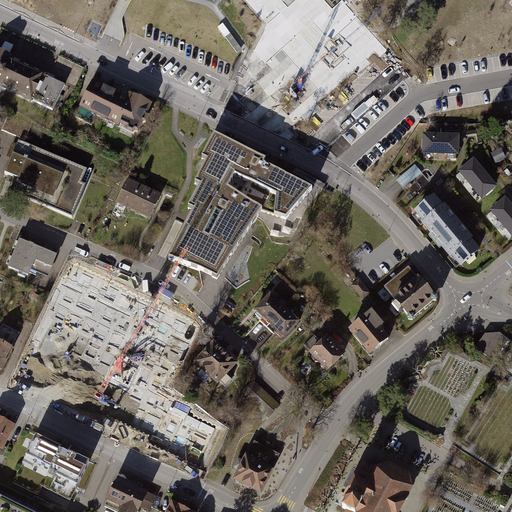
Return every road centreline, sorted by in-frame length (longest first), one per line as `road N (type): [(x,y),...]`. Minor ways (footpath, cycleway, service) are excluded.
road 1 (residential): [(329,431),(176,288),(0,211)]
road 2 (residential): [(0,12),(336,172)]
road 3 (residential): [(243,511),(0,394)]
road 4 (residential): [(336,172),(418,96),(511,78)]
road 5 (residential): [(329,431),(379,375),(470,299)]
road 6 (residential): [(336,172),(470,299)]
